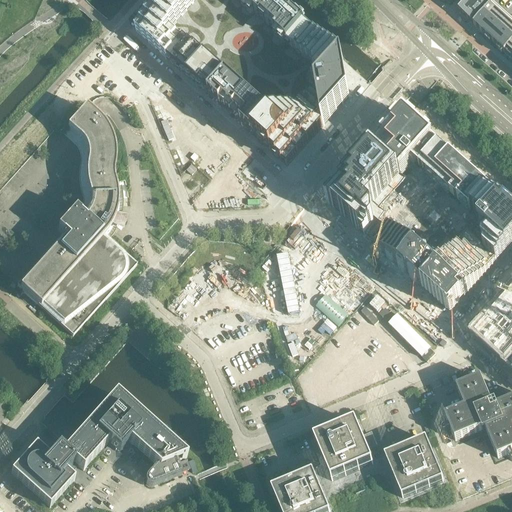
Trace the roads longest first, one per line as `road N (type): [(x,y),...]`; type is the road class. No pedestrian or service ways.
road 1 (unclassified): [(133,298),(207,362),(242,447),(437,367)]
road 2 (residential): [(298,191),(121,33)]
road 3 (residential): [(460,335),(298,191)]
road 4 (unclassified): [(0,447),(133,298)]
road 5 (unclassified): [(196,229),(143,104)]
